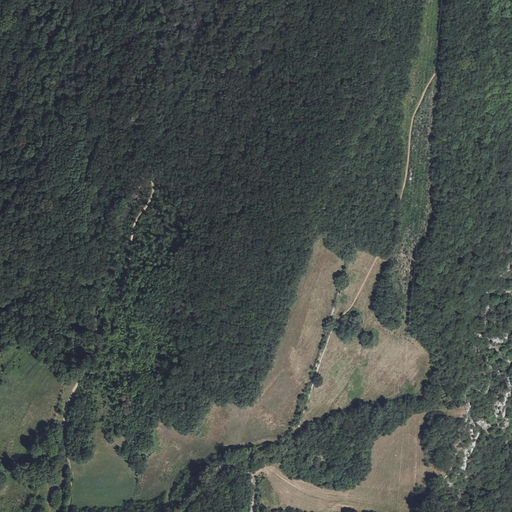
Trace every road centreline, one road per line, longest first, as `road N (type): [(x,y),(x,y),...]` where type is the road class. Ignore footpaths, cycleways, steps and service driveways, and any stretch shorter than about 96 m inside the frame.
road 1 (track): [(68,511),(64,417),(121,298),(154,163)]
road 2 (track): [(154,163),(190,87),(253,0)]
road 3 (track): [(410,511),(417,444),(407,434),(342,498)]
